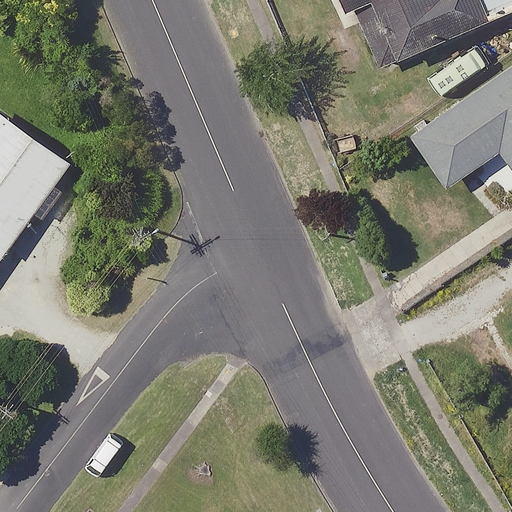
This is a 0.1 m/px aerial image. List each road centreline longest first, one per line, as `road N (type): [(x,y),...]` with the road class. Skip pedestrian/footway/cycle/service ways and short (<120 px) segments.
road 1 (residential): [(262,252),(181,300),(19,511)]
road 2 (tertiary): [(262,252),(309,359),(396,511)]
road 3 (tertiary): [(154,0),(262,252)]
